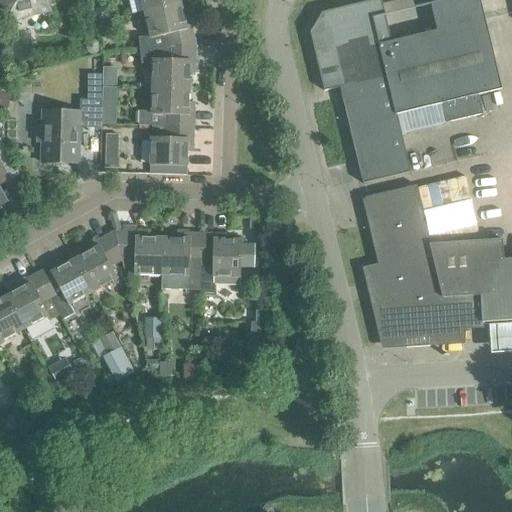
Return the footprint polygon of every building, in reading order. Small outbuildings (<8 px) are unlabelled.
[(0,0),(0,3),(4,21),(47,11),(44,0),(0,0)] [(140,0),(143,12),(179,3),(178,0),(140,0)] [(390,42),(383,15),(379,0),(376,0),(321,13),(309,33),(323,92),(339,88),(362,185),(409,173),(396,115),(441,104),(445,124),(482,115),(477,96),(501,90),(484,20),(390,42)] [(138,39),(139,51),(166,48),(195,45),(188,16),(183,17),(179,3),(143,12),(149,37),(138,39)] [(107,7),(94,10),(97,22),(110,19),(109,18),(107,7)] [(109,21),(96,24),(99,36),(103,35),(101,26),(109,24),(109,21)] [(152,64),(151,88),(188,89),(189,74),(194,74),(195,45),(166,48),(139,51),(140,65),(152,64)] [(101,101),(100,124),(115,124),(115,103),(116,88),(101,88),(101,101)] [(164,127),(192,128),(193,103),(188,103),(188,89),(151,88),(150,112),(138,112),(138,126),(164,127)] [(0,92),(0,111),(5,113),(11,97),(0,92)] [(40,163),(77,165),(78,143),(76,143),(76,136),(78,136),(78,129),(100,129),(100,124),(101,101),(79,100),(78,112),(42,111),(41,127),(36,126),(36,143),(41,143),(40,163)] [(192,128),(164,127),(164,139),(150,138),(149,166),(186,167),(187,153),(192,153),(192,128)] [(105,135),(104,169),(116,169),(117,135),(105,135)] [(459,325),(463,324),(471,324),(470,316),(480,315),(481,324),(511,321),(511,259),(502,260),(501,240),(430,245),(415,186),(364,199),(365,200),(382,268),(366,271),(384,346),(460,341),(459,325)] [(86,253),(73,260),(91,293),(116,280),(109,267),(120,261),(113,232),(84,248),(86,253)] [(147,233),(113,232),(120,261),(133,261),(132,275),(160,276),(161,239),(147,238),(147,233)] [(176,239),(161,239),(160,276),(188,277),(189,263),(200,263),(201,235),(176,234),(176,239)] [(225,235),(201,235),(200,263),(199,294),(213,294),(214,278),(239,278),(240,241),(225,240),(225,235)] [(58,262),(36,274),(62,321),(73,315),(68,306),(91,293),(73,260),(61,267),(58,262)] [(17,291),(5,297),(22,330),(47,317),(49,321),(59,316),(61,321),(62,321),(36,274),(15,286),(17,291)] [(0,342),(22,330),(5,297),(0,299),(0,342)] [(144,319),(144,339),(146,339),(160,339),(160,319),(144,319)] [(511,324),(489,326),(491,354),(511,352),(511,324)] [(100,341),(107,354),(117,348),(110,335),(100,341)] [(146,339),(146,351),(160,351),(160,339),(146,339)] [(160,364),(159,378),(172,378),(172,364),(160,364)] [(197,365),(183,365),(183,380),(197,379),(197,365)]
